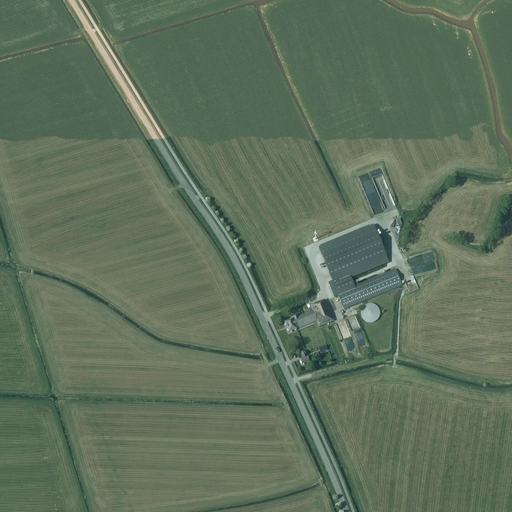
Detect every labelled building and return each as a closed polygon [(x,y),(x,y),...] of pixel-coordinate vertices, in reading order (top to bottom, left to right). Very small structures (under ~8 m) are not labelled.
[(334,297),(338,295),(344,309),(402,286),(395,270),(354,287),(350,277),(388,262),(387,260),(386,257),(373,226),(319,249),(332,281),(328,283),(334,297)] [(425,263),(413,266),(415,274),(436,270),(434,260),(434,261),(432,253),(423,255),(425,263)] [(319,327),(334,321),(325,300),(310,306),(312,309),(308,310),(309,313),(298,317),(297,314),(291,317),(292,320),(284,323),(289,333),(317,321),(319,327)] [(361,311),(361,314),(361,316),(362,319),(364,321),(366,322),(369,323),(371,323),(374,322),(376,321),(378,319),(379,316),(380,314),(379,311),(378,309),(376,307),(374,305),(371,304),(369,304),(366,305),(364,307),(362,309),(361,311)] [(308,360),(314,357),(313,354),(306,357),(304,351),(300,353),(302,358),(300,359),(302,365),(309,362),(308,360)]
